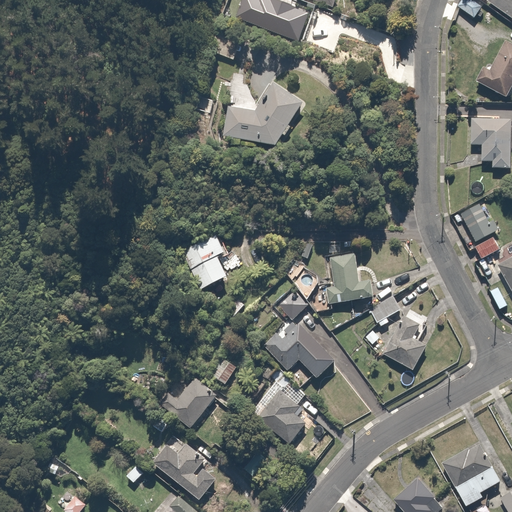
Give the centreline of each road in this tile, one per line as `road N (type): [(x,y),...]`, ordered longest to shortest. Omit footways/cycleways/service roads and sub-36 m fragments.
road 1 (residential): [(436,0),(425,106),(429,215),(500,368)]
road 2 (residential): [(500,368),(380,440),(314,511)]
